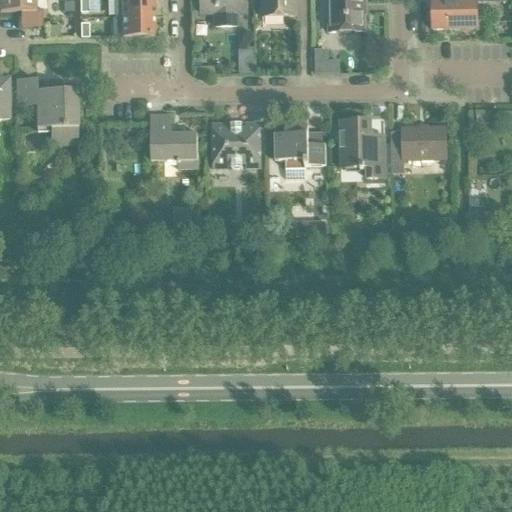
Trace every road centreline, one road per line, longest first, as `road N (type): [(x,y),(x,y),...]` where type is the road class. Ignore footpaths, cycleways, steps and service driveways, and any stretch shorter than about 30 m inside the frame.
road 1 (secondary): [(27,391),(511,388)]
road 2 (residential): [(405,0),(408,91),(182,95),(181,0)]
